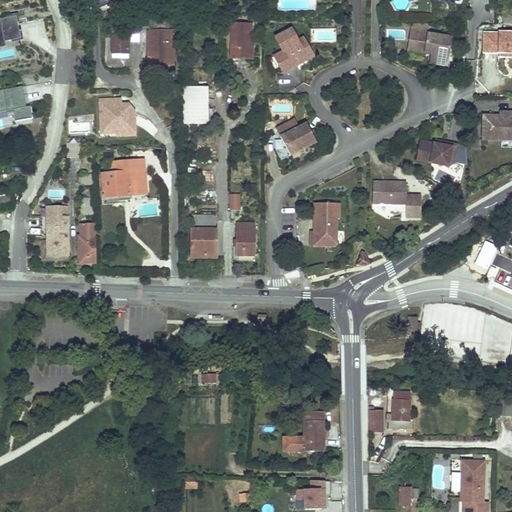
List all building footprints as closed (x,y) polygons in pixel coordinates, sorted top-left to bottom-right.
[(172,16),(141,15),(141,28),(150,28),(151,25),(172,25),(172,16)] [(22,39),(17,16),(0,18),(0,48),(6,47),(5,42),(22,39)] [(255,21),(233,21),(233,56),(251,56),(251,38),(256,38),(255,21)] [(412,22),(408,49),(431,53),(429,62),(446,65),(451,36),(428,32),(427,22),(412,22)] [(280,65),(283,71),(303,61),(298,52),(304,48),(299,39),(292,27),(276,36),(283,50),(274,54),(280,65)] [(130,31),(112,31),(112,55),(130,55),(130,31)] [(173,60),(173,31),(148,31),(148,66),(159,66),(159,60),(173,60)] [(511,31),(483,31),(482,51),(502,52),(503,56),(511,56),(511,31)] [(304,36),(299,39),(304,48),(298,52),(303,61),(314,54),(304,36)] [(33,88),(35,97),(47,95),(46,86),(33,88)] [(208,86),(183,87),(183,124),(208,124),(208,86)] [(22,87),(0,91),(0,112),(1,113),(2,120),(3,128),(16,125),(16,122),(32,119),(30,107),(26,108),(22,87)] [(115,99),(100,100),(102,134),(117,133),(118,133),(117,127),(135,126),(135,111),(129,104),(121,104),(121,107),(116,107),(115,99)] [(499,115),(482,114),(481,138),(500,139),(502,141),(510,142),(511,140),(511,115),(509,117),(501,117),(499,115)] [(281,134),(300,125),(296,118),(278,128),(281,134)] [(317,140),(308,121),(300,125),(281,134),(291,154),(317,140)] [(135,126),(117,127),(118,133),(117,133),(117,136),(136,135),(135,126)] [(420,139),(416,159),(447,165),(453,161),(456,143),(443,140),(442,144),(433,142),(420,139)] [(80,143),(67,143),(67,157),(81,157),(80,143)] [(146,190),(144,160),(112,162),(112,173),(102,174),(104,198),(130,196),(129,191),(146,190)] [(405,194),(405,181),(372,181),(372,202),(405,202),(405,216),(420,216),(420,194),(409,194),(405,194)] [(0,203),(13,202),(12,194),(0,195),(0,203)] [(239,195),(230,195),(231,210),(240,210),(239,195)] [(95,201),(81,201),(81,215),(95,214),(95,202),(95,201)] [(338,217),(338,201),(313,201),(313,217),(315,217),(315,221),(313,221),(312,229),(309,229),(309,244),(332,244),(335,241),(335,217),(338,217)] [(68,207),(48,207),(48,240),(68,241),(68,207)] [(216,215),(192,215),(192,253),(204,253),(204,256),(216,256),(216,229),(215,229),(216,215)] [(511,219),(503,226),(508,232),(511,228),(511,219)] [(79,236),(80,264),(97,263),(95,223),(83,224),(81,228),(81,236),(79,236)] [(255,223),(236,223),(236,256),(255,257),(255,223)] [(48,240),(42,240),(42,260),(68,261),(68,256),(47,256),(48,240)] [(68,256),(68,241),(48,240),(47,256),(68,256)] [(489,244),(479,266),(488,270),(498,249),(489,244)] [(362,253),(357,265),(369,264),(364,253),(362,253)] [(460,256),(442,266),(446,273),(464,264),(460,256)] [(445,331),(442,318),(447,316),(445,307),(433,310),(434,317),(426,319),(430,334),(445,331)] [(418,323),(418,318),(409,317),(407,336),(411,336),(417,337),(418,323)] [(420,344),(422,323),(418,323),(417,337),(411,336),(411,339),(410,343),(417,344),(420,344)] [(217,374),(202,374),(202,384),(217,384),(217,374)] [(413,420),(409,420),(410,394),(394,393),(392,425),(412,426),(413,420)] [(370,434),(384,434),(384,412),(370,411),(370,434)] [(323,451),(323,413),(305,413),(305,437),(297,437),(297,443),(293,443),(293,451),(323,451)] [(486,460),(462,459),(460,501),(464,501),(474,501),(473,511),(489,511),(490,502),(484,501),(486,460)] [(197,477),(186,476),(185,488),(197,488),(197,477)] [(312,490),(296,490),(296,500),(305,499),(306,510),(326,509),(325,482),(312,482),(312,490)] [(412,488),(400,488),(400,505),(412,506),(412,488)] [(473,511),(474,501),(464,501),(463,511),(473,511)]
